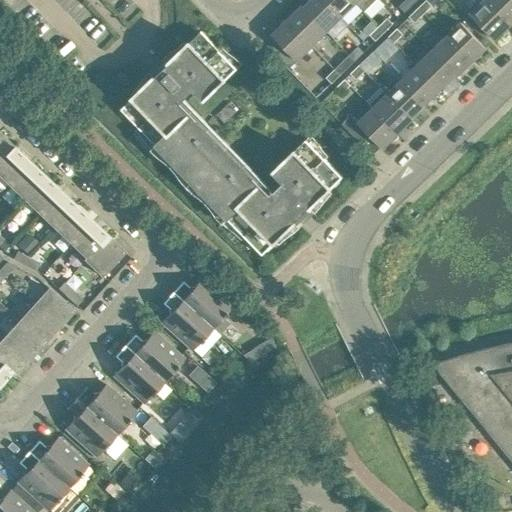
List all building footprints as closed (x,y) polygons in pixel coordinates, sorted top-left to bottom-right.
[(324,0),(311,0),(304,7),(304,8),(327,32),(342,17),(324,0)] [(356,3),(353,0),(324,0),(342,17),(356,3)] [(376,0),(353,0),(356,3),(365,12),(376,0)] [(405,12),(414,4),(409,0),(405,0),(399,6),(405,12)] [(432,6),(427,0),(426,0),(418,8),(424,14),(432,6)] [(510,25),(486,0),(484,0),(470,14),(495,40),(510,25)] [(511,0),(486,0),(510,25),(511,23),(511,0)] [(304,8),(304,7),(303,5),(287,20),(312,46),(327,32),(304,8)] [(415,22),(424,14),(418,8),(409,17),(415,22)] [(384,32),(393,24),(387,18),(379,26),(384,32)] [(289,69),(312,46),(287,20),(272,35),(279,42),(271,51),(289,69)] [(461,22),(446,37),(471,63),(487,48),(461,22)] [(376,41),(384,32),(379,26),(370,35),(376,41)] [(403,34),(398,29),(397,28),(389,36),(395,42),(403,34)] [(283,209),(236,161),(168,91),(182,78),(204,101),(238,69),(201,31),(169,62),(165,59),(150,74),(154,77),(121,109),(263,255),(295,223),(299,227),(314,212),(311,209),(343,177),(307,139),(273,172),(296,196),(283,209)] [(386,51),(395,42),(389,36),(380,45),(386,51)] [(471,63),(446,37),(432,51),(455,75),(455,76),(456,78),(471,63)] [(455,75),(432,51),(424,43),(409,57),(417,65),(440,90),(455,76),(455,75)] [(355,61),(364,52),(358,46),(349,55),(355,61)] [(341,75),(354,62),(355,61),(349,55),(335,69),(341,75)] [(374,62),(369,57),(368,56),(360,65),(365,71),(374,62)] [(357,79),(365,71),(360,65),(351,73),(357,79)] [(440,90),(417,65),(402,80),(426,104),(440,90)] [(332,83),(341,75),(335,69),(326,77),(332,83)] [(351,85),(345,79),(336,87),(342,93),(351,85)] [(426,104),(402,80),(388,94),(411,118),(412,117),(426,104)] [(411,118),(388,94),(380,86),(365,100),(373,108),(398,134),(413,119),(412,117),(411,118)] [(230,103),(217,115),(225,123),(237,111),(230,103)] [(398,134),(373,108),(358,123),(354,118),(345,127),(373,155),(381,147),(383,149),(398,134)] [(0,160),(13,146),(0,133),(0,160)] [(0,175),(8,183),(29,161),(13,146),(0,160),(0,175)] [(24,199),(45,176),(29,161),(8,183),(24,199)] [(40,214),(61,191),(45,176),(24,199),(40,214)] [(56,229),(77,206),(61,191),(40,214),(56,229)] [(72,244),(92,221),(77,206),(56,229),(72,244)] [(108,237),(92,221),(72,244),(86,257),(84,259),(86,260),(108,237)] [(124,252),(108,237),(86,260),(102,275),(124,252)] [(18,252),(14,259),(23,263),(28,257),(18,252)] [(39,263),(28,257),(23,263),(35,270),(39,263)] [(12,268),(6,263),(0,269),(0,273),(4,277),(12,268)] [(182,281),(172,292),(212,327),(232,305),(202,278),(192,289),(182,281)] [(64,282),(58,289),(77,305),(82,299),(64,282)] [(73,310),(49,288),(33,304),(58,326),(73,310)] [(212,327),(172,292),(162,303),(172,311),(162,323),(191,350),(198,342),(200,343),(203,340),(201,338),(212,327)] [(58,326),(33,304),(18,320),(43,343),(58,326)] [(43,343),(18,320),(3,336),(29,359),(43,343)] [(135,334),(124,345),(164,380),(184,358),(154,331),(144,342),(135,334)] [(29,359),(3,336),(0,338),(0,362),(10,372),(10,373),(13,376),(29,359)] [(272,338),(263,343),(268,352),(277,347),(272,338)] [(511,341),(503,344),(488,347),(471,352),(461,354),(447,359),(433,363),(511,460),(511,341)] [(164,380),(124,345),(114,356),(124,364),(114,376),(143,403),(150,395),(152,396),(155,393),(153,391),(164,380)] [(10,372),(0,362),(0,383),(10,373),(10,372)] [(207,393),(216,383),(207,375),(198,385),(207,393)] [(87,387),(76,398),(115,433),(136,411),(106,384),(96,395),(87,387)] [(115,433),(76,398),(66,409),(76,418),(66,429),(95,456),(102,448),(104,449),(107,446),(105,445),(115,433)] [(38,440),(28,451),(67,486),(88,464),(58,437),(48,449),(38,440)] [(67,486),(28,451),(18,462),(28,471),(18,482),(47,509),(54,501),(56,503),(59,499),(57,498),(67,486)] [(0,511),(33,511),(10,490),(0,501),(0,511)]
